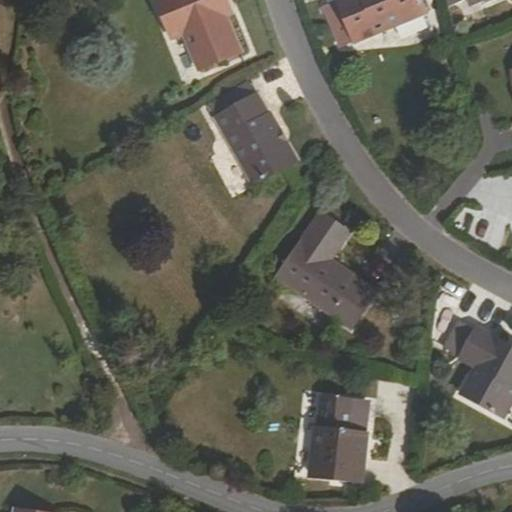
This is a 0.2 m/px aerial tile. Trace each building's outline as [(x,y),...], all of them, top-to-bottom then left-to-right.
[(157,0),(172,39),(186,34),(201,71),(242,55),(227,17),(235,14),(229,0),(157,0)] [(340,41),(353,36),(355,42),(427,12),(422,0),(337,0),(345,18),(333,24),(340,41)] [(340,41),(343,46),(355,42),(353,36),(340,41)] [(217,119),(255,186),(297,163),(259,96),(217,119)] [(351,329),(376,292),(331,262),(322,256),(329,244),(339,250),(350,232),(321,213),(277,278),(351,329)] [(503,244),(503,225),(474,224),(474,243),(503,244)] [(322,256),(331,262),(339,250),(329,244),(322,256)] [(511,351),(505,348),(507,344),(478,329),(465,355),(486,367),(473,393),(505,410),(511,397),(511,351)] [(345,470),(369,471),(372,446),(370,445),(372,422),(374,405),(359,403),(360,392),(360,388),(334,385),(331,417),(324,416),(319,459),(345,461),(345,470)] [(376,393),(360,392),(359,403),(374,405),(376,393)]
